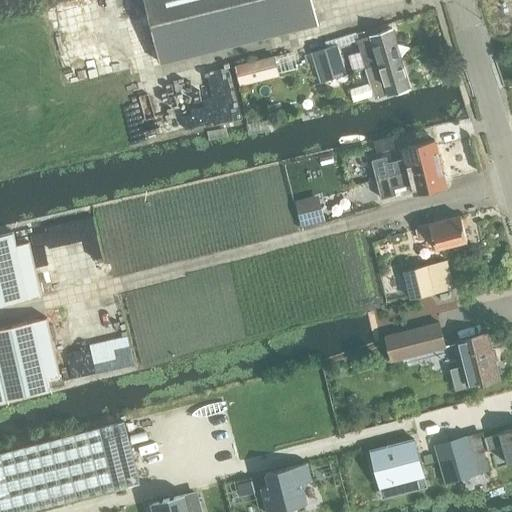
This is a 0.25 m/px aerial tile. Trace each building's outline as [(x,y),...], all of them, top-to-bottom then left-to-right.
[(146,0),(161,57),(318,19),(313,0),(146,0)] [(357,40),(364,64),(401,53),(392,28),(357,40)] [(312,50),(321,79),(334,75),(346,71),(337,42),(325,46),(312,50)] [(278,70),(274,51),(235,61),(239,79),(278,70)] [(278,55),(280,67),(298,64),(295,51),(278,55)] [(377,95),(411,84),(401,53),(364,64),(369,82),(350,89),(353,101),(373,95),(373,97),(377,95)] [(386,156),(372,160),(377,178),(440,162),(437,149),(438,149),(436,140),(435,141),(434,139),(403,147),(405,157),(388,162),(386,156)] [(440,162),(377,178),(382,198),(396,194),(394,186),(411,181),(414,193),(446,185),(446,183),(447,183),(445,175),(444,175),(440,162)] [(318,195),(295,201),(301,226),(325,220),(318,195)] [(418,228),(416,229),(418,237),(420,236),(421,238),(433,235),(436,248),(467,240),(461,215),(418,226),(418,228)] [(14,231),(0,234),(0,303),(41,294),(29,241),(17,244),(14,231)] [(403,272),(410,298),(453,287),(447,261),(403,272)] [(59,372),(46,317),(0,327),(0,399),(49,388),(46,375),(59,372)] [(445,347),(439,322),(384,336),(390,361),(445,347)] [(451,366),(456,385),(467,382),(468,383),(499,375),(486,328),(455,337),(462,363),(451,366)] [(310,377),(260,390),(267,416),(288,410),(298,407),(300,407),(317,402),(310,377)] [(124,420),(0,452),(0,511),(40,511),(141,487),(124,420)] [(500,432),(484,436),(488,449),(503,445),(508,463),(511,462),(511,427),(499,431),(500,432)] [(466,434),(435,443),(446,483),(477,474),(466,434)] [(414,438),(370,450),(380,486),(423,475),(414,438)] [(268,485),(261,487),(267,511),(272,511),(307,503),(302,483),(312,480),(307,462),(265,473),(268,485)] [(252,479),(237,483),(239,495),(255,491),(252,479)] [(185,493),(153,502),(155,511),(202,511),(197,494),(186,497),(185,493)]
